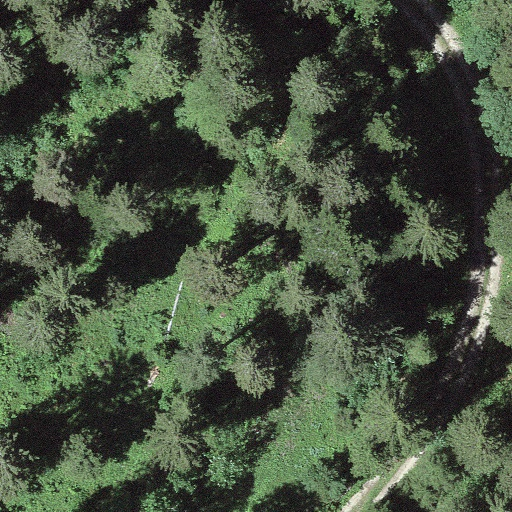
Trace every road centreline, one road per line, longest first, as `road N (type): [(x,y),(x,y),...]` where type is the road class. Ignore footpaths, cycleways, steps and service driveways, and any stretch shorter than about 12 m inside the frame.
road 1 (track): [(511,342),(475,51),(415,0)]
road 2 (track): [(381,511),(511,381)]
